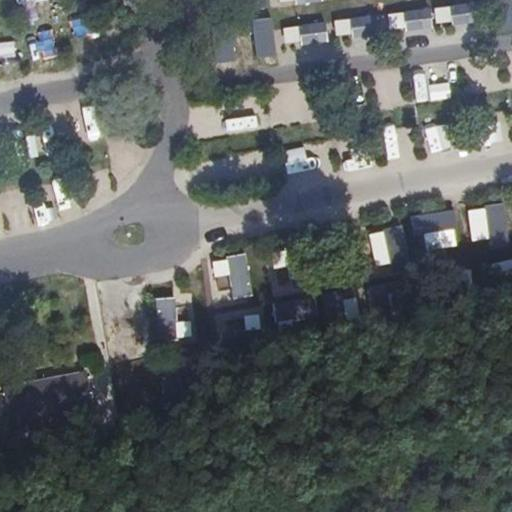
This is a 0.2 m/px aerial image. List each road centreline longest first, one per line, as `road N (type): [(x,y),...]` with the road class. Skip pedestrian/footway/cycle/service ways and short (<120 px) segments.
road 1 (track): [(0,258),(511,164)]
road 2 (track): [(0,105),(157,78),(209,86),(511,46)]
road 3 (track): [(163,228),(155,194),(176,112),(157,78),(163,43),(135,0)]
